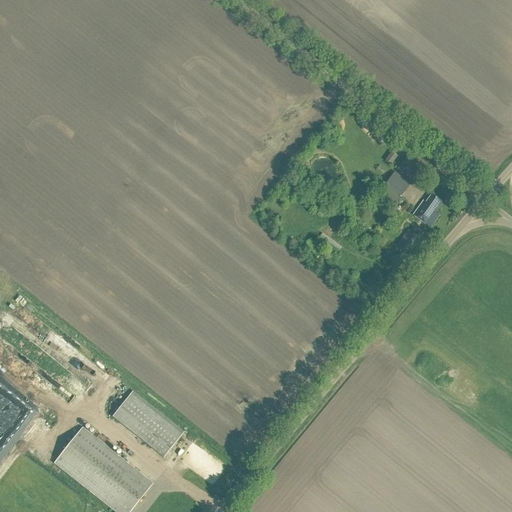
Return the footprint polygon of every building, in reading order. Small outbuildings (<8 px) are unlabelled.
[(391,153),(384,162),(390,166),(397,157),(391,153)] [(403,161),(397,170),(402,173),(407,165),(403,161)] [(394,173),(380,193),(397,205),(411,185),(394,173)] [(434,215),(441,205),(430,197),(425,204),(422,203),(412,217),(429,230),(438,217),(434,215)] [(409,231),(398,247),(406,253),(418,236),(409,231)] [(15,325),(22,310),(14,306),(7,321),(15,325)] [(26,317),(17,330),(43,348),(52,335),(26,317)] [(9,332),(3,340),(17,349),(22,340),(9,332)] [(38,367),(45,358),(30,347),(23,356),(38,367)] [(183,434),(132,393),(111,419),(163,460),(183,434)] [(81,430),(54,465),(113,511),(130,511),(151,486),(81,430)]
